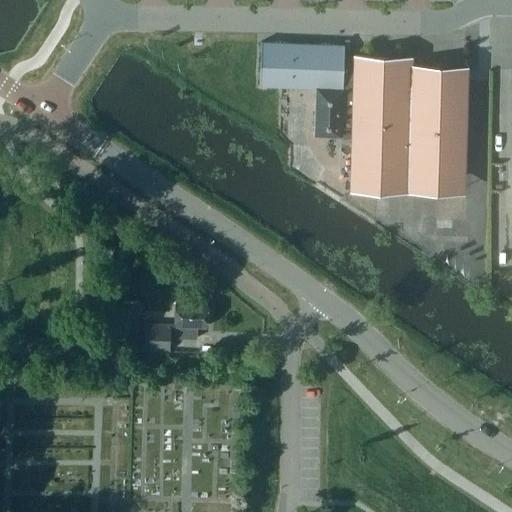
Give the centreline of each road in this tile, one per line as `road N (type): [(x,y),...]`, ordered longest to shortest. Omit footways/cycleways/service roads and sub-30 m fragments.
road 1 (tertiary): [(319,298),(43,112)]
road 2 (unclassified): [(428,23),(131,18),(107,10)]
road 3 (tertiary): [(511,456),(408,383),(319,298)]
road 4 (residential): [(286,511),(292,349),(319,298)]
road 5 (unclassified): [(107,10),(43,112)]
